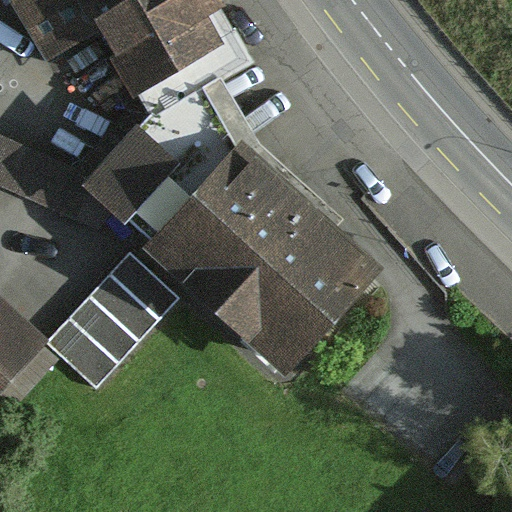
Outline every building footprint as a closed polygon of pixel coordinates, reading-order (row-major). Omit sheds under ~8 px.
[(22,0),(62,70),(116,40),(153,106),(254,48),(226,0),(22,0)] [(166,121),(104,191),(308,368),(408,254),(278,140),(239,184),(166,121)] [(91,171),(0,131),(0,181),(73,213),(91,171)] [(130,257),(56,348),(101,388),(179,301),(130,257)] [(0,410),(56,348),(0,295),(0,410)]
